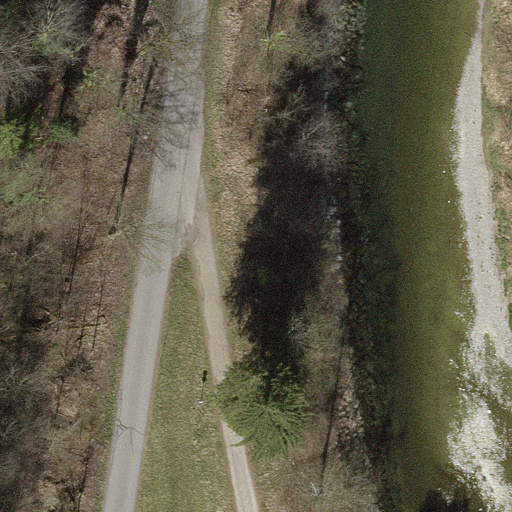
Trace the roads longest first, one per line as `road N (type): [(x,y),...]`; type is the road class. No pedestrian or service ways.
road 1 (track): [(123,511),(194,0)]
road 2 (track): [(249,511),(177,135)]
